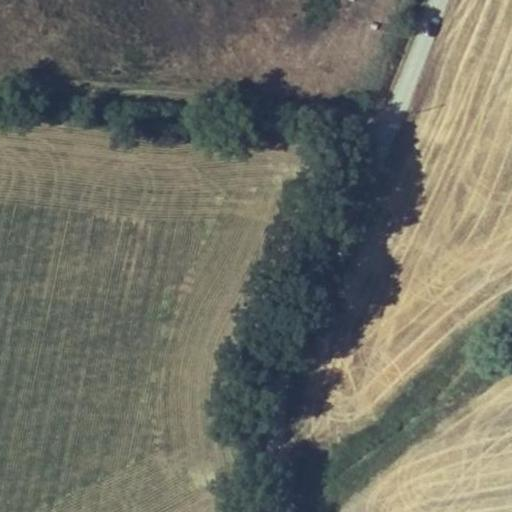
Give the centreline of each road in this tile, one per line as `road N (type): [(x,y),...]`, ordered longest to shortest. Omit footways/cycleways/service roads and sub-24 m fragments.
road 1 (unclassified): [(291,511),(276,438),(290,329),(393,118),(438,0)]
road 2 (track): [(0,86),(393,118)]
